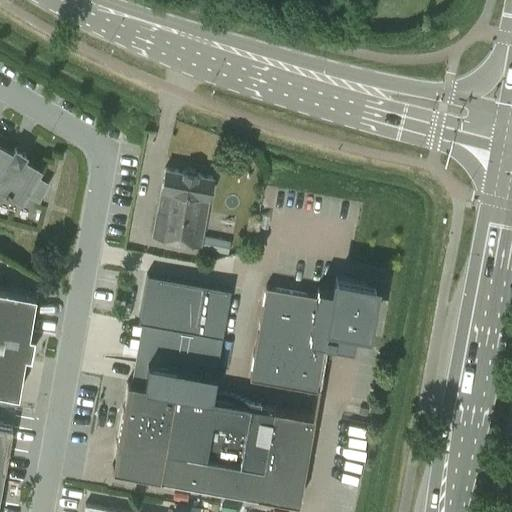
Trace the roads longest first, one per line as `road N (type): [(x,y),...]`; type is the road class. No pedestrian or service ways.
road 1 (unclassified): [(46,511),(103,153),(0,87)]
road 2 (primary): [(509,122),(235,64),(62,0)]
road 3 (tertiary): [(443,511),(509,122)]
